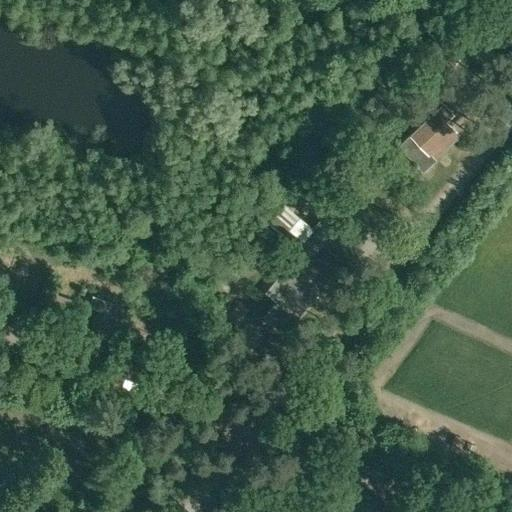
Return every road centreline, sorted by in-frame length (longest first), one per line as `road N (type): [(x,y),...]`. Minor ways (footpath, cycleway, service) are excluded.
road 1 (track): [(0,330),(458,511)]
road 2 (track): [(255,431),(511,117)]
